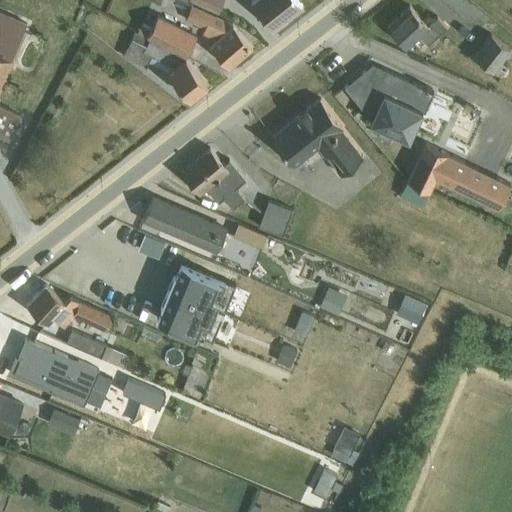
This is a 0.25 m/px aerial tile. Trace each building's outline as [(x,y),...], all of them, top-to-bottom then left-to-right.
[(194,0),(218,10),(223,0),(194,0)] [(251,0),(251,1),(273,29),(302,6),(297,0),(251,0)] [(191,5),(185,19),(204,27),(202,32),(216,36),(209,42),(229,66),(252,46),(231,21),(191,5)] [(410,5),(388,25),(407,46),(420,34),(429,43),(447,26),(437,16),(428,24),(410,5)] [(0,134),(9,138),(20,113),(0,104),(0,85),(27,22),(0,10),(0,134)] [(138,30),(185,56),(198,32),(158,13),(153,24),(143,19),(138,30)] [(185,56),(138,30),(136,29),(123,55),(146,67),(149,60),(152,55),(172,65),(168,69),(190,97),(207,83),(185,56)] [(491,33),(474,55),(501,76),(509,66),(501,60),(510,48),(491,33)] [(152,55),(149,60),(168,69),(172,65),(152,55)] [(379,72),(382,66),(373,62),(365,68),(370,73),(374,70),(379,72)] [(370,73),(365,68),(344,85),(371,120),(386,126),(380,139),(395,145),(400,134),(408,137),(421,108),(424,109),(433,89),(382,66),(379,72),(374,70),(370,73)] [(273,132),(323,88),(312,76),(263,120),(273,132)] [(320,97),(271,135),(300,172),(324,153),(340,173),(365,154),(320,97)] [(421,186),(430,190),(436,178),(498,208),(510,183),(425,142),(407,178),(421,186)] [(487,164),(505,175),(511,161),(511,149),(500,143),(487,164)] [(223,173),(235,186),(246,177),(229,158),(223,162),(210,147),(195,159),(214,181),(223,173)] [(214,181),(195,159),(182,170),(200,192),(207,187),(218,201),(223,196),(232,207),(244,197),(235,186),(223,173),(214,181)] [(421,186),(407,178),(399,195),(421,206),(430,190),(421,186)] [(152,196),(144,217),(217,248),(226,227),(152,196)] [(264,210),(288,220),(293,208),(268,198),(264,210)] [(111,205),(95,219),(119,245),(135,231),(111,205)] [(288,220),(264,210),(258,225),(283,234),(288,220)] [(238,221),(233,234),(262,247),(268,233),(238,221)] [(146,233),(139,248),(158,255),(164,240),(146,233)] [(201,267),(210,250),(184,237),(175,255),(201,267)] [(181,260),(157,317),(212,339),(235,283),(181,260)] [(46,283),(27,303),(47,322),(54,315),(64,325),(74,315),(105,329),(112,315),(70,295),(65,301),(46,283)] [(329,284),(319,305),(338,313),(347,293),(329,284)] [(405,293),(396,311),(417,321),(425,302),(405,293)] [(302,309),(293,332),(305,337),(314,314),(302,309)] [(32,327),(26,342),(112,379),(120,365),(32,327)] [(72,328),(67,341),(125,365),(130,352),(72,328)] [(12,369),(17,373),(47,386),(55,367),(24,353),(23,357),(20,354),(0,329),(0,357),(6,365),(12,369)] [(193,361),(182,389),(199,396),(211,368),(208,366),(212,355),(196,348),(191,361),(193,361)] [(17,373),(12,369),(7,381),(24,388),(28,380),(16,375),(17,373)] [(61,396),(58,403),(89,417),(95,404),(77,396),(82,384),(64,376),(59,390),(66,393),(65,397),(61,396)] [(178,389),(171,405),(188,412),(195,397),(178,389)] [(0,426),(10,431),(23,402),(0,392),(0,426)] [(54,406),(47,422),(73,433),(80,417),(54,406)]
